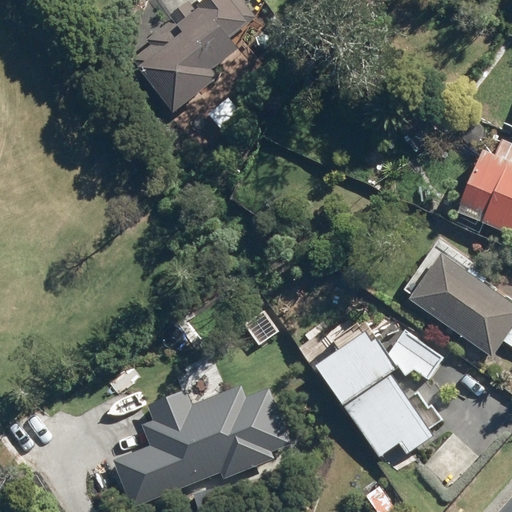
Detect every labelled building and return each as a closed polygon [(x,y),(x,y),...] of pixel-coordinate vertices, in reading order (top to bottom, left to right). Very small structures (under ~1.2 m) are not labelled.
[(254,22),(237,0),(202,0),(189,10),(187,7),(168,20),(171,24),(146,44),(150,49),(132,63),(138,72),(134,75),(171,121),(215,86),(208,78),(235,57),(226,45),(245,31),(244,29),(254,22)] [(511,62),(499,92),(511,98),(511,117),(508,126),(511,127),(511,62)] [(229,98),(210,115),(230,138),(249,121),(229,98)] [(511,141),(492,132),(454,213),(511,240),(511,141)] [(511,303),(474,276),(479,269),(439,240),(404,287),(414,294),(411,298),(492,357),(504,341),(511,346),(511,303)] [(443,361),(403,335),(390,359),(379,345),(376,347),(375,345),(370,349),(362,338),(312,375),(378,464),(425,428),(389,381),(397,375),(394,371),(396,368),(404,379),(412,372),(427,383),(443,361)] [(135,506),(181,490),(184,499),(282,463),(279,454),(293,449),(273,393),(249,402),(242,383),(226,389),(221,378),(148,404),(155,422),(140,428),(147,447),(117,458),(135,506)] [(401,511),(376,479),(362,489),(379,511),(401,511)]
